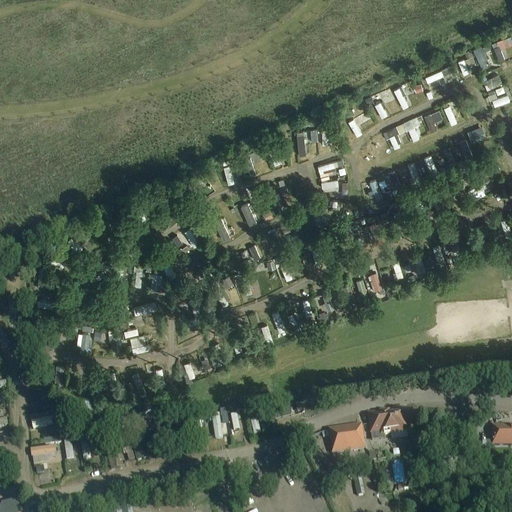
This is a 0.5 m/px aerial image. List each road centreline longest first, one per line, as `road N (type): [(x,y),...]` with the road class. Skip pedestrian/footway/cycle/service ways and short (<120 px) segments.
road 1 (track): [(0,113),(92,103),(189,79),(284,32),(319,0)]
road 2 (track): [(0,14),(67,5),(148,27),(202,0)]
